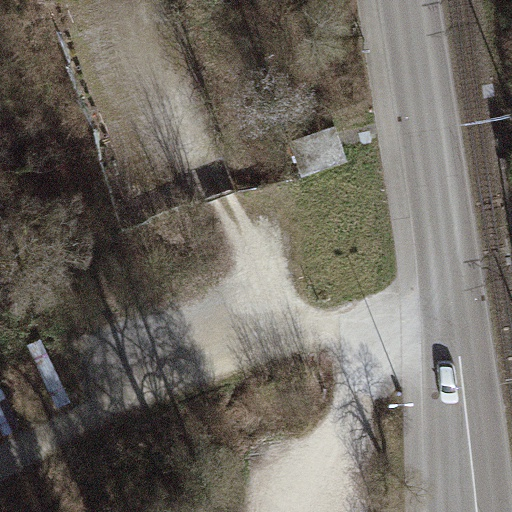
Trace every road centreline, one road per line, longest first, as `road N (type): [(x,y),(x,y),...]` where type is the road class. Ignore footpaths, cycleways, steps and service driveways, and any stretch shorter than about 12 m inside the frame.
road 1 (secondary): [(473,511),(408,0)]
road 2 (track): [(169,359),(0,464)]
